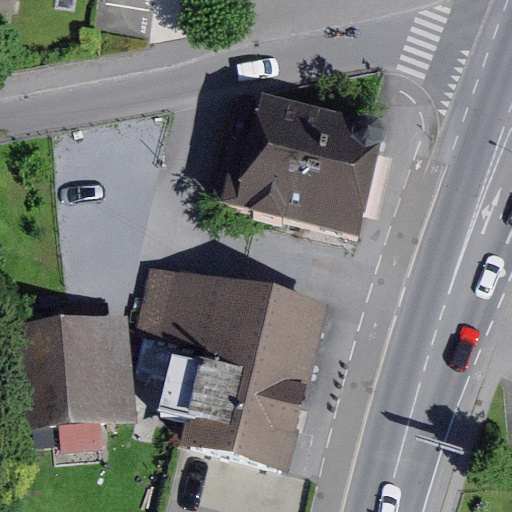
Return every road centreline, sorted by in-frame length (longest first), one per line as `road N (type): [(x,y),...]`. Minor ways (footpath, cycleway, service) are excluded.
road 1 (residential): [(0,121),(433,39),(511,56)]
road 2 (primary): [(511,144),(461,284),(395,511)]
